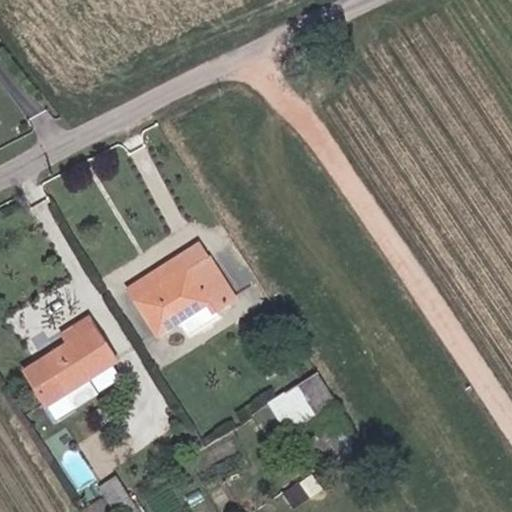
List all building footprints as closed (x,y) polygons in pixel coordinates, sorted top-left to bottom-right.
[(120,304),(127,314),(196,269),(190,259),(120,304)] [(196,269),(127,314),(151,348),(171,335),(179,346),(205,329),(202,324),(223,309),(196,269)] [(63,347),(67,354),(84,344),(79,336),(63,347)] [(50,365),(5,393),(28,429),(47,417),(57,432),(87,413),(77,397),(106,379),(84,344),(67,354),(63,347),(45,358),(50,365)] [(320,372),(270,401),(288,433),(339,404),(320,372)] [(98,423),(105,433),(117,425),(110,416),(98,423)] [(333,433),(292,461),(302,475),(343,448),(333,433)] [(285,487),(302,475),(292,461),(275,472),(285,487)] [(303,482),(285,490),(291,504),(309,497),(303,482)] [(93,511),(123,511),(112,495),(92,509),(93,511)]
